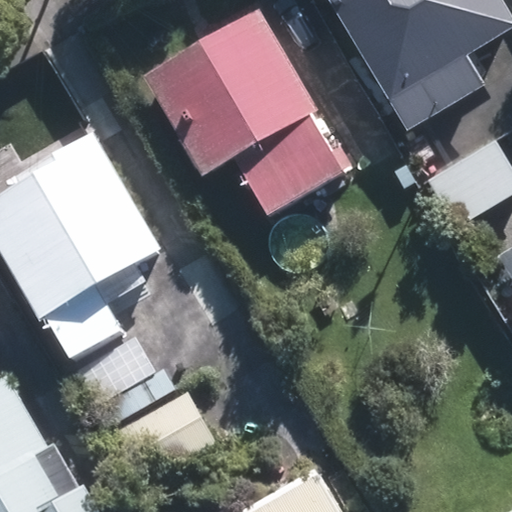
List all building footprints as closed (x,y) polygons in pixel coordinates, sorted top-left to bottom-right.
[(325,0),(401,129),(481,81),(463,51),(511,21),(511,19),(500,0),(325,0)] [(139,74),(197,174),(229,155),(261,211),(338,166),(305,109),(312,105),(253,6),(139,74)] [(0,190),(0,257),(35,317),(40,314),(64,356),(118,325),(94,283),(158,246),(88,127),(8,173),(13,182),(0,190)] [(511,170),(492,136),(425,176),(453,223),(511,188),(511,170)] [(134,333),(77,366),(80,372),(68,379),(83,404),(95,397),(96,400),(154,368),(134,333)] [(0,511),(48,511),(72,499),(0,375),(0,511)] [(181,388),(109,428),(138,479),(210,439),(181,388)] [(337,511),(312,466),(229,511),(337,511)] [(90,511),(130,511),(121,495),(90,511)]
